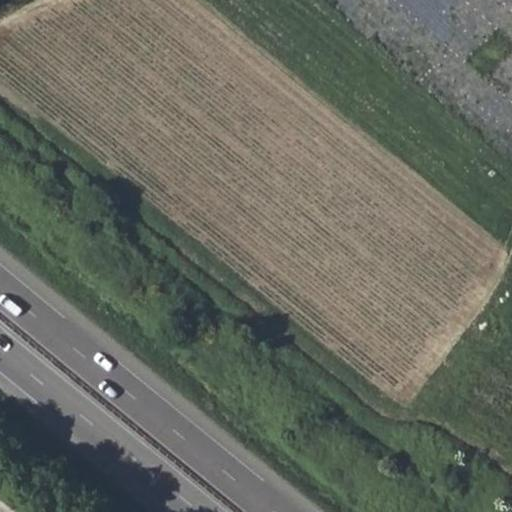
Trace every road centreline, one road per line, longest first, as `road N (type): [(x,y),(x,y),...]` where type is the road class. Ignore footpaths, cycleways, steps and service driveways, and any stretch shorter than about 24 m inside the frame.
road 1 (trunk): [(273,511),(0,286)]
road 2 (trunk): [(0,348),(199,511)]
